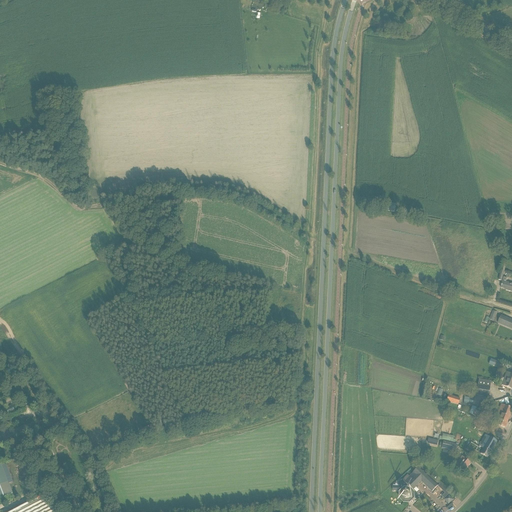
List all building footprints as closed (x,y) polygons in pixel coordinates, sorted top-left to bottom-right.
[(504,289),(504,288),(506,289),(506,290),(511,291),(511,284),(506,283),(507,278),(504,277),(501,288),(504,289)] [(511,320),(501,316),(498,324),(511,329),(511,320)] [(500,369),(502,363),(492,359),(489,365),(500,369)] [(511,374),(507,372),(504,379),(505,380),(503,386),(502,385),(501,386),(511,389),(511,387),(511,374)] [(476,395),(488,398),(490,387),(478,385),(476,395)] [(460,399),(455,398),(448,395),(446,401),(458,405),(460,399)] [(38,408),(34,411),(49,431),(52,428),(54,431),(60,427),(58,425),(59,423),(45,403),(43,404),(41,401),(36,405),(38,408)] [(0,419),(22,408),(20,404),(0,414),(0,419)] [(511,410),(511,408),(502,405),(501,407),(504,409),(502,413),(499,412),(497,417),(508,421),(511,410)] [(476,408),(472,415),(485,422),(488,423),(490,419),(487,418),(489,414),(476,408)] [(508,421),(497,417),(494,424),(505,428),(508,421)] [(0,433),(0,443),(29,434),(27,429),(35,426),(34,423),(33,423),(11,431),(8,430),(4,421),(0,422),(0,430),(1,433),(0,433)] [(146,435),(152,432),(149,426),(142,429),(146,435)] [(487,458),(497,441),(485,435),(479,446),(483,449),(480,454),(487,458)] [(437,447),(438,440),(428,438),(427,445),(437,447)] [(458,447),(452,444),(444,442),(443,449),(449,451),(454,453),(458,447)] [(456,466),(454,469),(459,474),(461,472),(462,471),(463,472),(470,463),(466,460),(464,458),(462,457),(455,465),(456,466)] [(0,497),(12,493),(0,462),(0,497)] [(405,481),(404,482),(406,484),(413,490),(421,482),(432,492),(437,486),(433,482),(418,467),(412,473),(413,473),(411,475),(409,477),(405,481)] [(56,473),(50,478),(78,511),(85,511),(82,508),(82,507),(83,506),(80,503),(81,503),(56,473)] [(402,480),(399,483),(399,484),(403,487),(401,487),(401,491),(405,491),(405,492),(403,494),(402,494),(402,497),(404,500),(405,500),(408,500),(410,498),(410,497),(411,494),(410,494),(410,493),(413,490),(406,484),(404,482),(402,480)] [(47,492),(44,494),(52,505),(55,503),(47,492)] [(42,496),(9,511),(55,511),(52,505),(49,506),(44,497),(43,498),(42,496)] [(393,497),(390,502),(399,507),(402,503),(393,497)]
